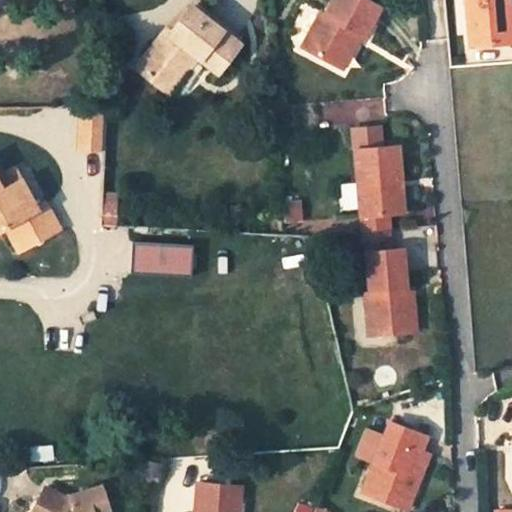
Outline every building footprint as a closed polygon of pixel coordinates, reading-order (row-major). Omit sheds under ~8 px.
[(339,59),(354,25),(361,29),(364,30),(378,0),(329,0),(324,11),(319,9),(305,42),(339,59)] [(508,4),(507,0),(465,0),(469,42),(505,39),(503,4),(508,4)] [(511,3),(508,4),(503,4),(505,39),(511,37),(511,3)] [(218,72),(238,45),(188,6),(169,31),(165,28),(135,67),(163,88),(191,52),(197,56),(218,72)] [(354,25),(339,59),(345,62),(361,29),(354,25)] [(169,92),(197,56),(191,52),(163,88),(169,92)] [(93,95),(94,104),(105,104),(104,94),(93,95)] [(105,104),(82,105),(80,145),(102,146),(105,104)] [(354,148),(358,217),(386,214),(395,213),(391,181),(398,180),(395,145),(354,148)] [(15,166),(0,174),(0,185),(2,188),(20,177),(15,166)] [(19,250),(60,227),(45,201),(37,205),(20,177),(2,188),(0,185),(0,227),(4,224),(19,250)] [(401,213),(398,180),(391,181),(395,213),(401,213)] [(386,214),(358,217),(359,230),(387,227),(386,214)] [(366,250),(389,248),(388,232),(365,234),(366,250)] [(189,245),(130,243),(129,273),(187,276),(189,245)] [(405,298),(404,288),(402,247),(389,248),(366,250),(370,292),(366,292),(368,314),(377,313),(379,332),(414,328),(412,298),(405,298)] [(412,298),(412,288),(404,288),(405,298),(412,298)] [(379,332),(377,313),(368,314),(370,333),(379,332)] [(391,421),(364,493),(408,510),(409,510),(420,479),(413,477),(423,452),(429,435),(391,421)] [(423,452),(413,477),(420,479),(430,454),(423,452)] [(47,487),(34,511),(96,511),(111,508),(104,484),(66,497),(47,487)] [(240,511),(242,486),(199,484),(197,511),(240,511)]
